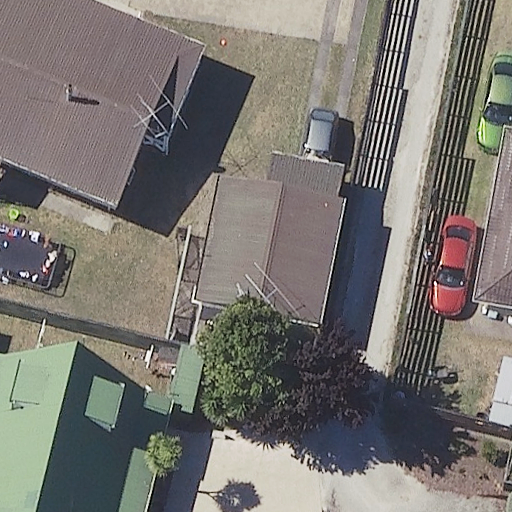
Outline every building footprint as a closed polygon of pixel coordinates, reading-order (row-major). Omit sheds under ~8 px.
[(0,0),(0,186),(3,179),(116,225),(143,160),(166,169),(204,76),(182,67),(19,0),(0,0)] [(511,331),(511,162),(483,326),(511,331)] [(202,319),(249,328),(246,346),(284,353),(288,335),(318,341),(347,188),(231,166),(202,319)] [(511,378),(414,355),(400,413),(511,439),(511,378)] [(147,511),(171,422),(0,377),(0,511),(147,511)]
